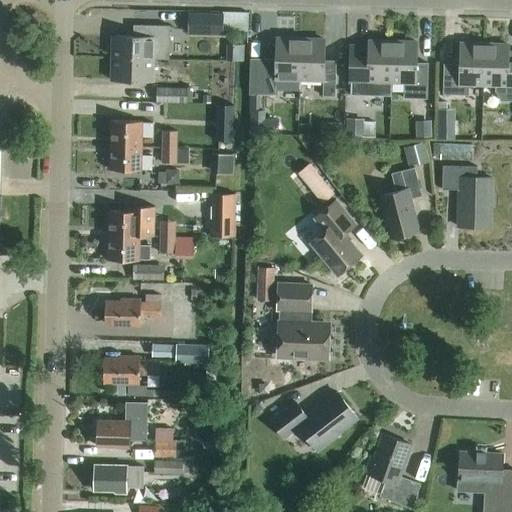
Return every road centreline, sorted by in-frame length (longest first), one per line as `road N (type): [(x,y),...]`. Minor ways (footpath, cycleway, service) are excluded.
road 1 (residential): [(51,511),(62,0)]
road 2 (residential): [(511,410),(406,400),(384,384),(366,333),(372,302),(403,269),(427,260),(511,261)]
road 3 (residential): [(511,5),(358,0)]
